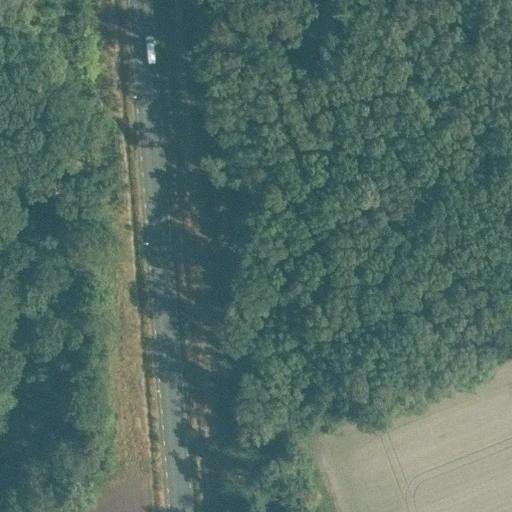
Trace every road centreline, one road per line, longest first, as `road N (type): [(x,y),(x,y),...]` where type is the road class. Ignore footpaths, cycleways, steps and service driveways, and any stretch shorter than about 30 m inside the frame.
road 1 (secondary): [(143,0),(178,511)]
road 2 (track): [(196,511),(179,0)]
road 3 (track): [(352,511),(331,433),(511,347)]
